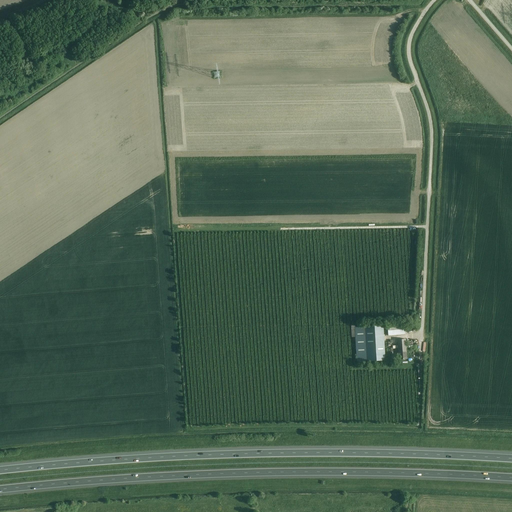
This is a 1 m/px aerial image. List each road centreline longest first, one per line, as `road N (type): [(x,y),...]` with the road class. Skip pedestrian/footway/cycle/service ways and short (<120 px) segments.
road 1 (motorway): [(0,489),(263,472),(511,477)]
road 2 (motorway): [(511,458),(194,455),(0,470)]
road 3 (unclassified): [(421,362),(432,140),(408,47),(435,0)]
